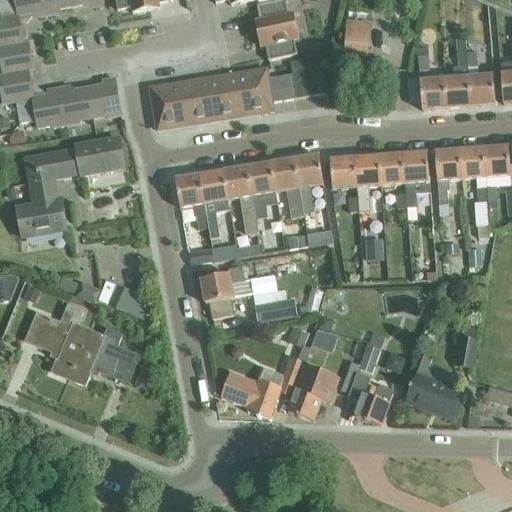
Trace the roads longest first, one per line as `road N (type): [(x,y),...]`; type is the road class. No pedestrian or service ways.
road 1 (residential): [(511,127),(405,136),(325,131),(149,161)]
road 2 (residential): [(149,161),(198,432),(219,441)]
road 3 (residential): [(219,441),(511,449)]
road 4 (residential): [(200,504),(0,422)]
road 5 (residential): [(198,0),(203,34),(192,48),(144,56),(133,92),(149,161)]
